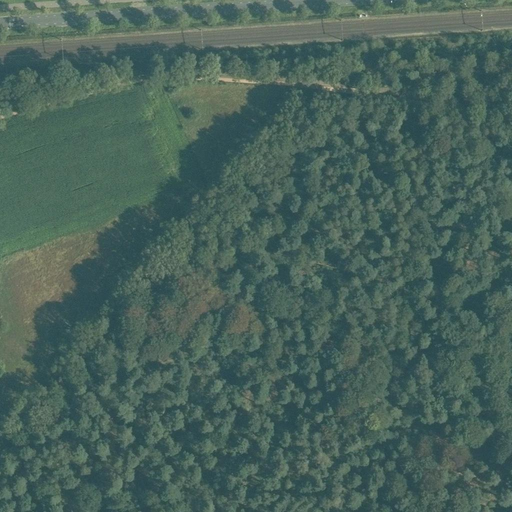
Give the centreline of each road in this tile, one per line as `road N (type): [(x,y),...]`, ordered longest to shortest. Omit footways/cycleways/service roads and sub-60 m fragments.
road 1 (track): [(330,88),(0,446)]
road 2 (secondary): [(0,23),(343,0)]
road 3 (track): [(330,88),(511,106)]
